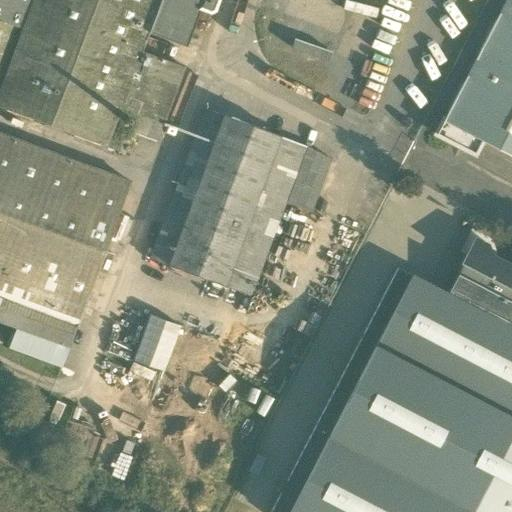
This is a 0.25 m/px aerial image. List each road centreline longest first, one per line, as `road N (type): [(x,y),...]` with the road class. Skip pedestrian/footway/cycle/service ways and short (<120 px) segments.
road 1 (residential): [(249,0),(227,60),(511,206)]
road 2 (unknown): [(511,0),(427,163)]
